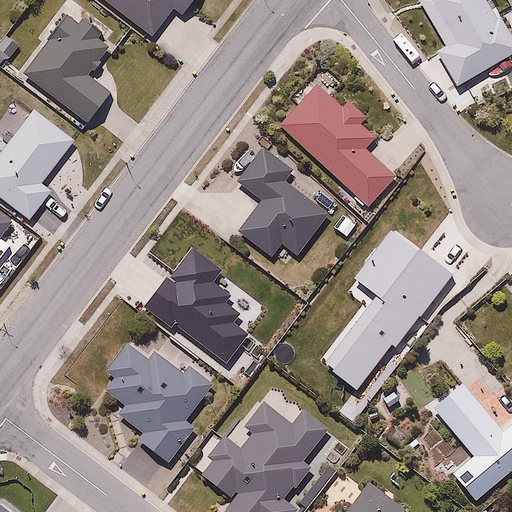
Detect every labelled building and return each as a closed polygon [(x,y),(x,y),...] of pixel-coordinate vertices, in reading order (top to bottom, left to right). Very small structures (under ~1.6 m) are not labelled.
[(183,20),(197,0),(106,0),(155,37),(174,13),(183,20)] [(511,42),(488,0),(416,0),(444,48),(437,52),(458,87),(511,55),(511,42)] [(78,24),(66,16),(23,72),(32,79),(25,88),(88,137),(115,100),(87,79),(109,50),(100,43),(104,37),(82,20),(78,24)] [(20,84),(0,69),(0,89),(11,97),(20,84)] [(340,108),(318,87),(278,128),(366,214),(398,181),(368,152),(380,140),(363,124),(370,118),(350,98),(340,108)] [(42,186),(75,140),(33,109),(0,154),(0,200),(31,223),(52,193),(42,186)] [(296,171),(263,148),(234,189),(258,205),(238,239),(272,263),(283,246),(299,258),(328,217),(284,187),(296,171)] [(0,238),(11,224),(0,215),(0,238)] [(398,349),(455,278),(392,228),(353,277),(373,293),(317,364),(352,392),(391,344),(398,349)] [(214,260),(192,243),(143,303),(218,359),(240,330),(224,318),(230,308),(214,295),(220,287),(204,275),(214,260)] [(117,379),(105,393),(126,411),(118,420),(138,438),(132,445),(162,472),(194,436),(182,425),(218,384),(192,361),(180,374),(155,352),(148,359),(141,353),(133,345),(109,372),(117,379)] [(511,416),(500,427),(464,385),(432,413),(470,458),(450,475),(475,504),(511,473),(511,416)] [(293,426),(263,403),(243,429),(254,437),(242,452),(227,440),(198,478),(220,495),(231,503),(225,511),(299,511),(290,505),(315,473),(304,465),(328,434),(302,414),(293,426)] [(403,511),(366,485),(347,511),(345,511),(326,498),(315,511),(403,511)]
